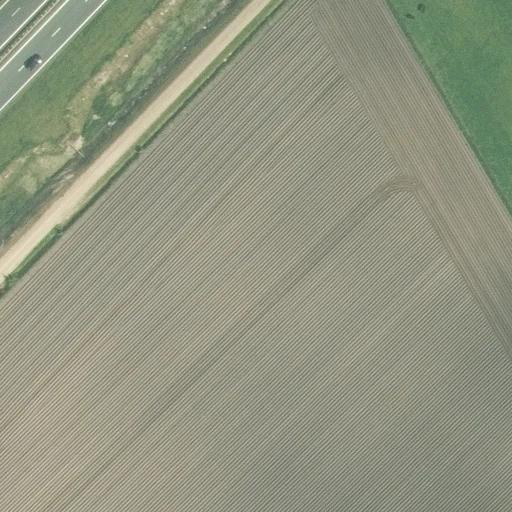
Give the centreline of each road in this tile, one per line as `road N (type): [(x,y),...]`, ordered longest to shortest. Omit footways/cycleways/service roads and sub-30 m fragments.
road 1 (track): [(266,0),(0,273)]
road 2 (trunk): [(0,89),(85,0)]
